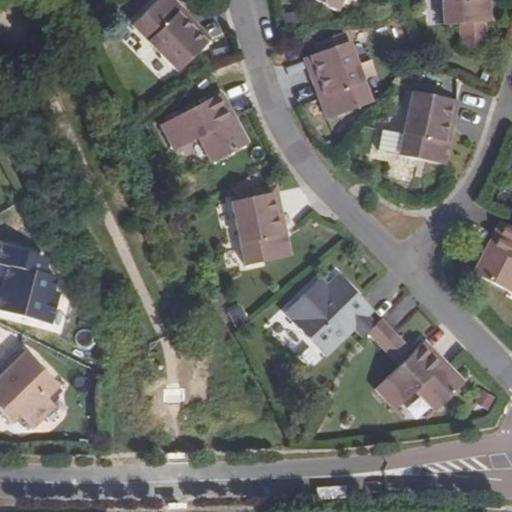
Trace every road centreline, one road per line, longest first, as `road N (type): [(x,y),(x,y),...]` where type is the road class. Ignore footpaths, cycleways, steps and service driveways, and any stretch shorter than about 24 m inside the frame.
road 1 (residential): [(402,263),(318,181),(279,126),(239,0)]
road 2 (tertiary): [(0,481),(304,479)]
road 3 (residential): [(511,82),(468,193),(402,263)]
road 4 (tertiary): [(511,444),(304,479)]
road 5 (tertiary): [(304,479),(511,484)]
road 6 (residential): [(511,378),(402,263)]
